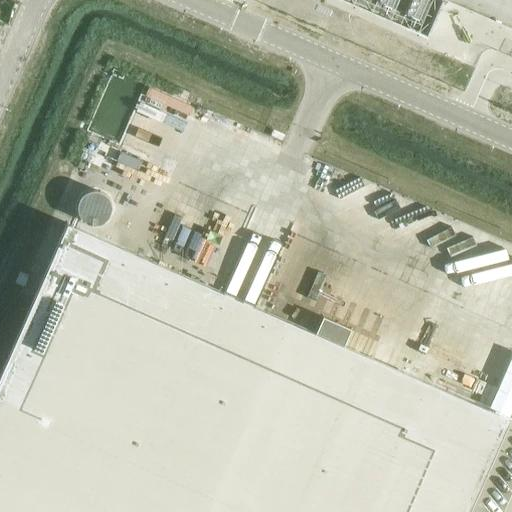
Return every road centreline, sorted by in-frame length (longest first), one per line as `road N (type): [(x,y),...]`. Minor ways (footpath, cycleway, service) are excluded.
road 1 (unclassified): [(180,0),(511,142)]
road 2 (unknown): [(275,193),(183,353)]
